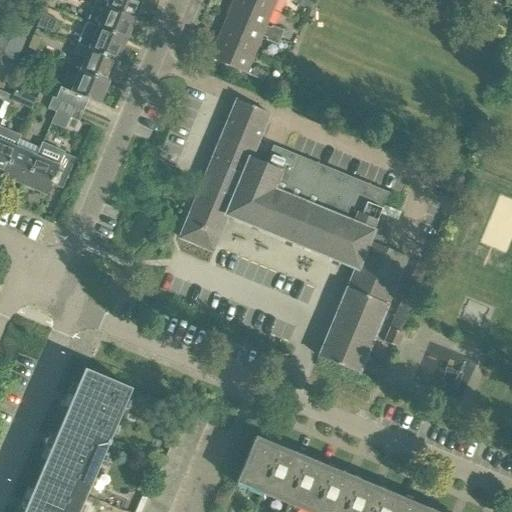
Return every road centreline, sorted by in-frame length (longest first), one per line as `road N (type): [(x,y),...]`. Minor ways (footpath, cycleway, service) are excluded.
road 1 (residential): [(47,276),(74,247),(182,0)]
road 2 (residential): [(511,491),(252,381)]
road 3 (residential): [(252,381),(71,309)]
road 4 (residential): [(0,477),(71,309)]
road 5 (residential): [(197,511),(252,381)]
